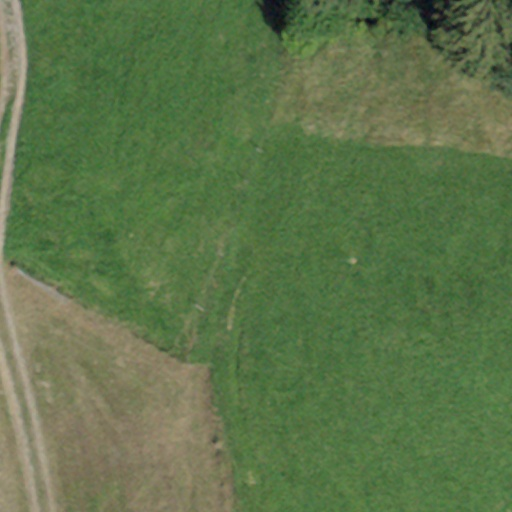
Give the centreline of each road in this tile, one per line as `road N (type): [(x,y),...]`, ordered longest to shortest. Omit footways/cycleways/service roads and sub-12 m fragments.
road 1 (track): [(0,312),(45,511)]
road 2 (track): [(7,0),(11,93),(0,146)]
